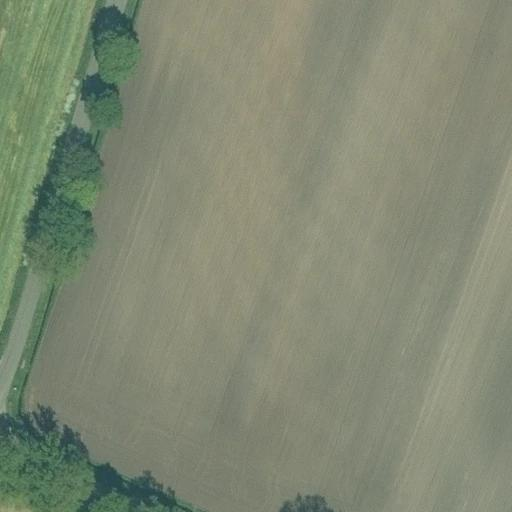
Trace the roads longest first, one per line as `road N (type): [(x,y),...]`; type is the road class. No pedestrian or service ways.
road 1 (unclassified): [(125,0),(1,434)]
road 2 (unclassified): [(1,434),(164,511)]
